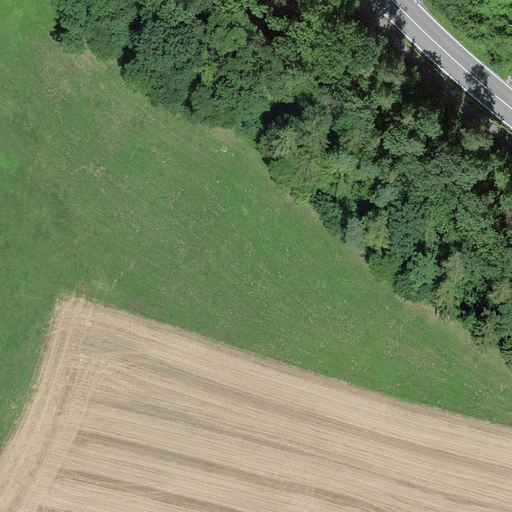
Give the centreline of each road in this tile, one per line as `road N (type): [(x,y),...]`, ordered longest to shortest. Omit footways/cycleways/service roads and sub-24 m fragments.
road 1 (track): [(353,0),(170,0)]
road 2 (secondary): [(511,110),(395,0)]
